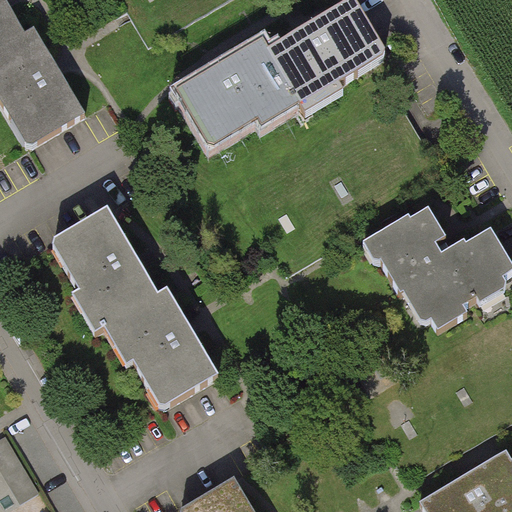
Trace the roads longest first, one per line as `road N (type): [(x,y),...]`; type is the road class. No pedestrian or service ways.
road 1 (residential): [(113,511),(0,324)]
road 2 (residential): [(511,173),(404,0)]
